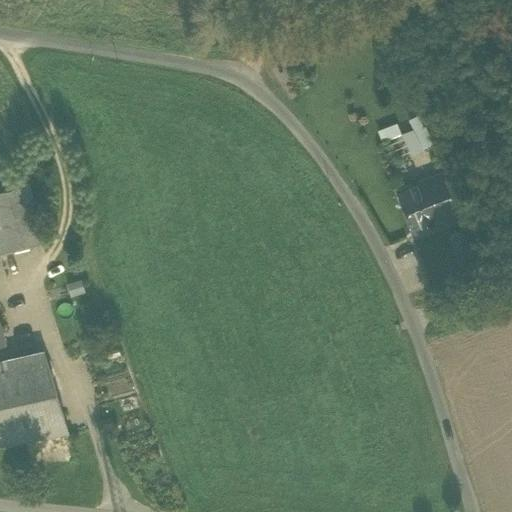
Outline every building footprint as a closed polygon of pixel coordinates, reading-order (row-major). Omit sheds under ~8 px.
[(403,133),(412,154),(434,145),(420,114),(408,119),(412,129),(403,133)] [(379,129),(383,141),(402,135),(398,123),(379,129)] [(429,181),(447,222),(461,217),(443,176),(429,181)] [(398,193),(413,235),(447,222),(429,181),(398,193)] [(0,192),(0,249),(1,255),(44,245),(30,186),(0,192)] [(0,362),(0,446),(69,433),(45,353),(0,362)]
